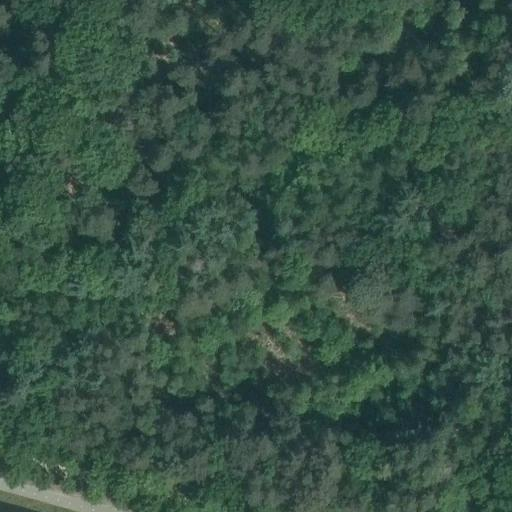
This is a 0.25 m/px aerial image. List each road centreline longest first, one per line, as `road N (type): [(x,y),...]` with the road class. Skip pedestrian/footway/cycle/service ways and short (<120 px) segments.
road 1 (track): [(511,44),(0,285)]
road 2 (track): [(229,511),(0,450)]
